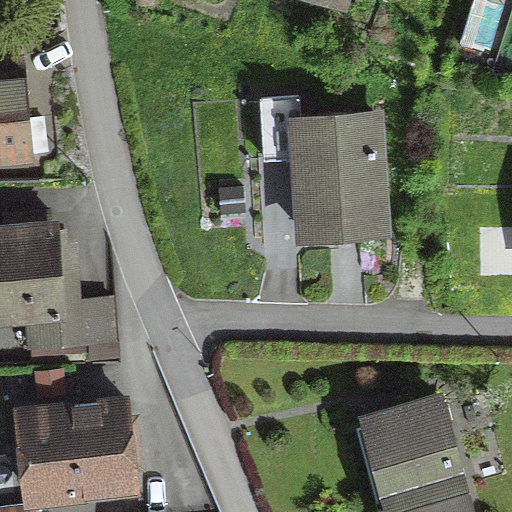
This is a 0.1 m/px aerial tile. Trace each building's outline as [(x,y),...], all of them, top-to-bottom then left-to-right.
[(0,155),(25,153),(17,73),(16,58),(0,59),(0,155)] [(260,160),(295,157),(300,235),(378,230),(371,115),(296,119),(294,97),(257,99),(260,160)] [(46,228),(45,212),(0,215),(0,220),(1,231),(0,231),(0,312),(25,311),(28,346),(76,343),(71,273),(53,274),(49,228),(46,228)] [(387,503),(373,507),(374,511),(465,511),(434,399),(364,419),(387,503)] [(29,496),(132,485),(123,401),(20,412),(29,496)]
